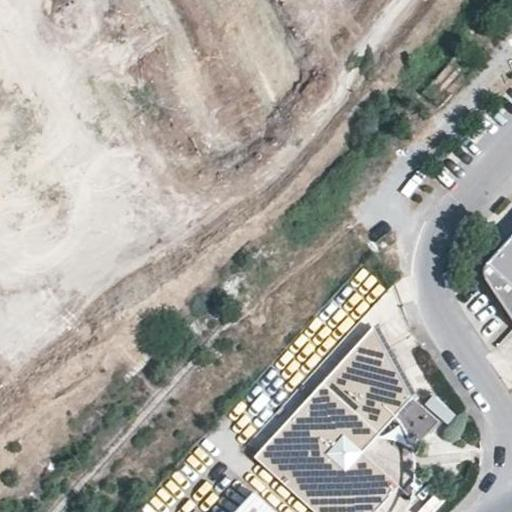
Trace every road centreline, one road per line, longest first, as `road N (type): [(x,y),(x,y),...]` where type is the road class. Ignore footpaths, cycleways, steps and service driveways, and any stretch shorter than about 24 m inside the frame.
road 1 (unknown): [(427,0),(330,129),(230,221),(177,246),(0,293)]
road 2 (residential): [(511,415),(442,316),(428,269),(435,223),(511,141)]
